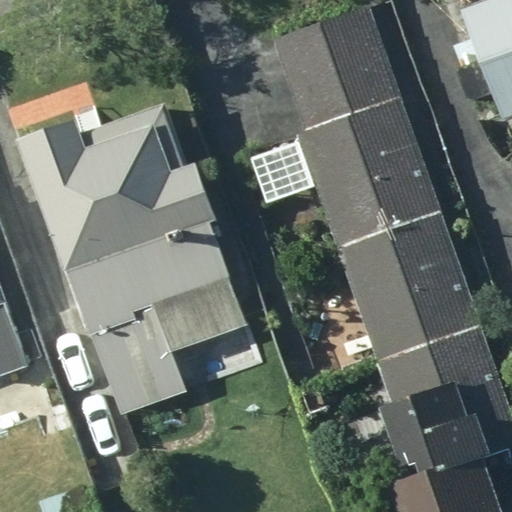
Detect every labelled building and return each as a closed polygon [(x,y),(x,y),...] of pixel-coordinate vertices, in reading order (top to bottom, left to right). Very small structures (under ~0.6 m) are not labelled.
[(469,65),(490,125),(511,117),(511,0),(493,0),(453,14),(469,65)] [(288,141),(305,188),(406,153),(390,106),(395,104),(362,10),(268,43),(300,137),(288,141)] [(92,123),(28,143),(127,418),(191,394),(178,354),(250,327),(234,284),(241,283),(222,228),(229,225),(209,167),(197,171),(174,108),(96,136),(92,123)] [(305,188),(361,362),(470,324),(406,153),(305,188)] [(0,376),(28,366),(0,293),(0,376)] [(511,448),(511,444),(470,324),(361,362),(377,410),(359,416),(386,492),(372,496),(377,511),(478,511),(463,466),(511,448)] [(90,511),(82,485),(30,502),(33,511),(90,511)]
